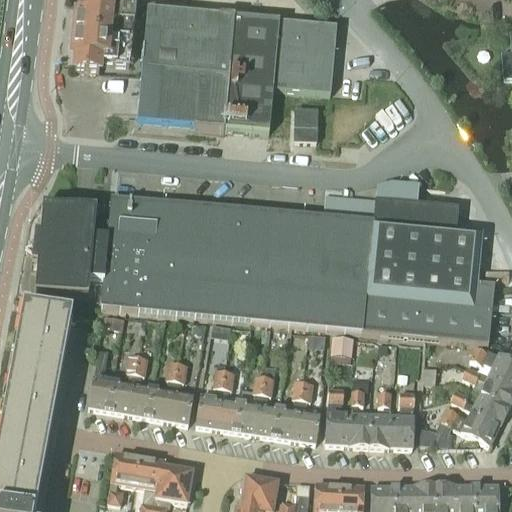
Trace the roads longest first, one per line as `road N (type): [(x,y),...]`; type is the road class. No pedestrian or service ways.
road 1 (residential): [(4,149),(350,182),(383,170),(436,123)]
road 2 (residential): [(217,466),(315,480),(511,476)]
road 3 (residential): [(436,123),(337,0)]
road 4 (residential): [(66,437),(217,466)]
road 5 (residential): [(511,253),(436,123)]
road 6 (primary): [(4,149),(21,0)]
